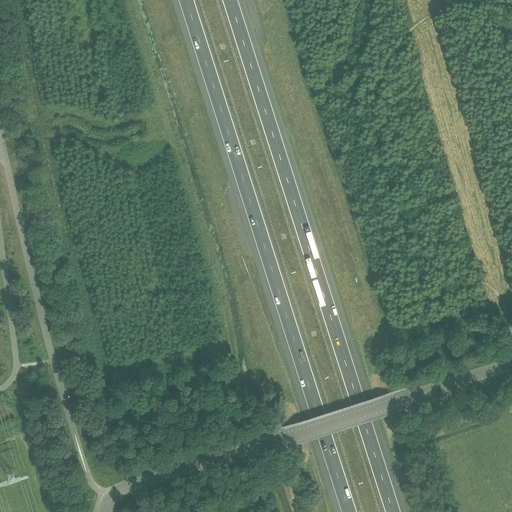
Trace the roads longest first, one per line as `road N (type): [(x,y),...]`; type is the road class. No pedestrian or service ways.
road 1 (motorway): [(393,511),(230,0)]
road 2 (motorway): [(185,0),(347,511)]
road 3 (tertiary): [(102,511),(108,498),(511,365)]
